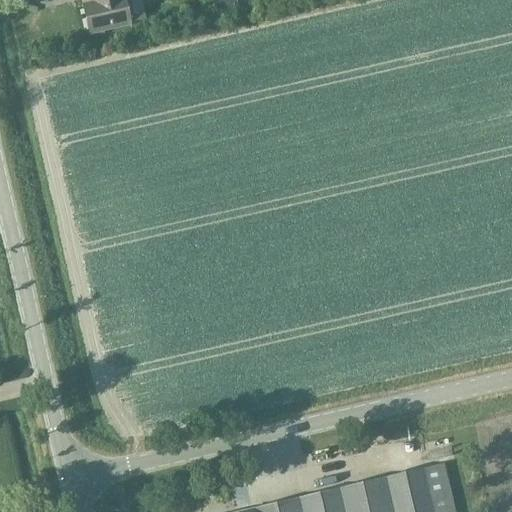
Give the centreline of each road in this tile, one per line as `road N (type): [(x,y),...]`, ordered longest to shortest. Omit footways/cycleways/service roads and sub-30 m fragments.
road 1 (unclassified): [(69,488),(511,385)]
road 2 (unclassified): [(69,488),(0,183)]
